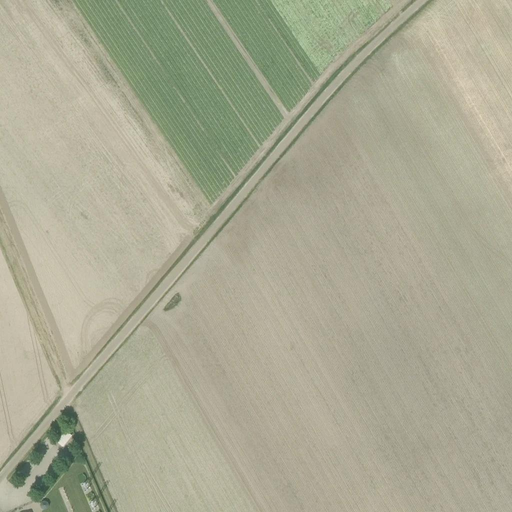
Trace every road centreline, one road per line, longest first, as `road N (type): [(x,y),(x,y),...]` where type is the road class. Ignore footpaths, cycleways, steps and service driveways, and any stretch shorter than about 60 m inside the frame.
road 1 (unclassified): [(0,480),(345,73),(422,0)]
road 2 (track): [(0,231),(113,511)]
